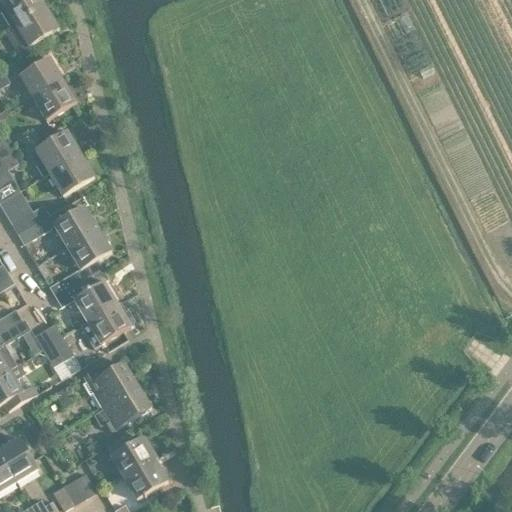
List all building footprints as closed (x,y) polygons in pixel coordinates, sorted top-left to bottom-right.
[(7,13),(14,26),(15,27),(46,8),(40,0),(6,0),(0,4),(0,11),(3,16),(7,13)] [(4,32),(13,46),(19,43),(24,52),(59,31),(46,8),(15,27),(14,26),(4,32)] [(19,78),(33,101),(63,82),(50,60),(19,78)] [(0,90),(6,87),(9,85),(3,76),(0,77),(0,90)] [(33,101),(46,123),(77,105),(63,82),(33,101)] [(43,138),(52,132),(49,127),(40,133),(43,138)] [(83,155),(81,153),(79,154),(67,134),(64,136),(60,130),(45,139),(49,145),(36,153),(42,163),(36,167),(43,179),(49,175),(81,157),(83,155)] [(0,160),(1,162),(12,155),(4,141),(0,143),(0,160)] [(0,187),(12,180),(7,172),(18,165),(12,155),(1,162),(6,170),(0,173),(0,187)] [(83,155),(81,157),(49,175),(63,198),(94,179),(82,159),(84,158),(83,155)] [(11,227),(32,214),(20,193),(0,204),(0,207),(5,216),(11,227)] [(38,224),(17,237),(24,247),(52,231),(51,229),(54,227),(67,250),(98,231),(95,227),(93,228),(91,225),(93,223),(85,209),(74,215),(68,206),(59,212),(49,218),(45,220),(38,224)] [(32,214),(38,224),(45,220),(49,218),(43,207),(32,214)] [(17,237),(38,224),(32,214),(11,227),(17,237)] [(87,281),(103,271),(97,262),(111,253),(102,238),(100,240),(98,237),(100,235),(98,231),(67,250),(80,271),(49,289),(56,300),(83,283),(87,281)] [(74,302),(87,324),(118,306),(104,284),(109,281),(103,271),(87,281),(83,283),(56,300),(61,309),(74,302)] [(0,279),(0,293),(14,286),(7,275),(0,279)] [(118,306),(87,324),(81,328),(94,351),(131,329),(118,306)] [(0,335),(22,323),(15,312),(0,321),(0,335)] [(0,347),(1,349),(30,332),(24,321),(22,323),(0,335),(0,347)] [(63,363),(73,357),(55,326),(44,332),(63,363)] [(53,369),(63,363),(44,332),(34,338),(53,369)] [(0,377),(9,372),(0,355),(0,377)] [(101,409),(138,387),(124,365),(97,381),(92,374),(83,379),(86,384),(83,386),(98,411),(101,409)] [(27,402),(15,381),(25,375),(20,366),(9,372),(0,377),(0,407),(3,405),(8,413),(27,402)] [(138,387),(101,409),(109,423),(106,424),(112,434),(151,410),(138,387)] [(69,399),(64,390),(55,396),(60,404),(63,409),(72,404),(69,399)] [(141,439),(131,445),(126,437),(106,449),(111,458),(110,458),(124,480),(157,460),(158,459),(150,445),(146,447),(141,439)] [(17,441),(0,451),(0,455),(16,484),(38,471),(20,440),(18,440),(17,438),(16,439),(17,441)] [(92,457),(100,452),(95,443),(87,449),(92,457)] [(0,493),(16,484),(0,455),(0,493)] [(144,498),(145,500),(147,498),(146,497),(168,483),(156,464),(158,463),(157,460),(124,480),(137,502),(144,498)] [(97,494),(85,475),(74,482),(86,501),(97,494)] [(86,501),(74,482),(64,488),(75,507),(86,501)] [(66,511),(75,507),(64,488),(53,495),(63,511),(66,511)] [(47,511),(45,508),(41,502),(31,508),(33,511),(47,511)] [(45,508),(47,511),(57,511),(52,503),(45,508)]
